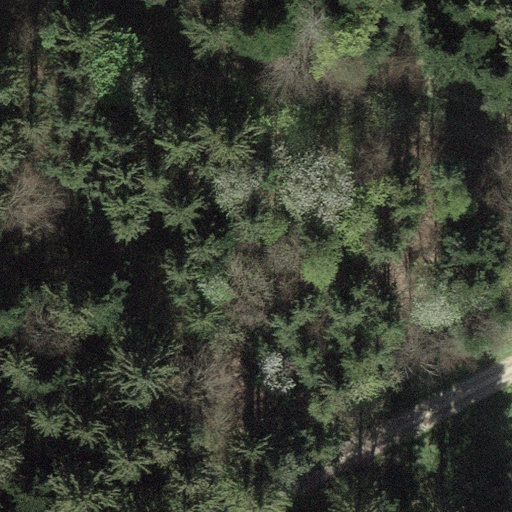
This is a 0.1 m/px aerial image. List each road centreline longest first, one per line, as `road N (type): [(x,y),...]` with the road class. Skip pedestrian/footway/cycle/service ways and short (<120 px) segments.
road 1 (track): [(134,0),(285,61),(511,135)]
road 2 (track): [(228,511),(511,362)]
